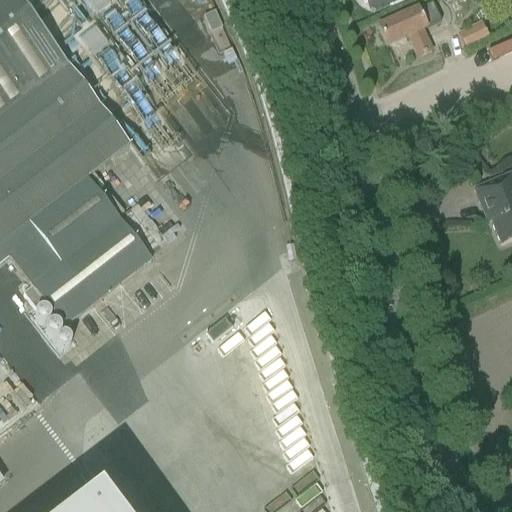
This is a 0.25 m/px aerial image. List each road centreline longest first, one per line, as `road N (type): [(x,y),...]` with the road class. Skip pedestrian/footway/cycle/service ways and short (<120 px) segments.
road 1 (unclassified): [(469,511),(339,61),(310,0)]
road 2 (unknown): [(350,511),(262,227)]
road 3 (unknown): [(262,227),(143,313),(116,346),(112,384),(147,426)]
road 4 (unknown): [(172,0),(220,53),(247,138),(262,227)]
road 5 (unknown): [(40,511),(147,426)]
